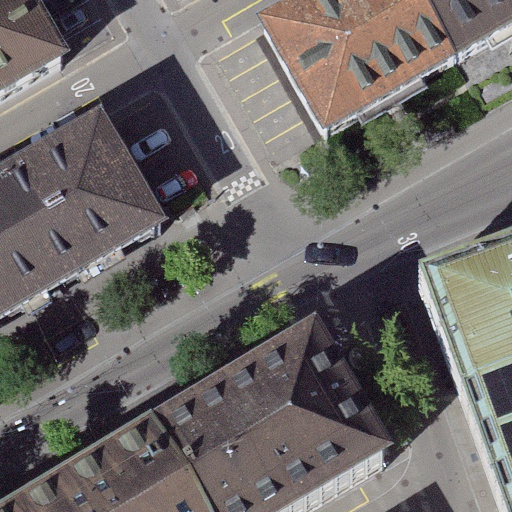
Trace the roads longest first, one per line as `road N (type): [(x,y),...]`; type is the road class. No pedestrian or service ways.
road 1 (residential): [(0,460),(295,287)]
road 2 (residential): [(170,64),(295,287)]
road 3 (residential): [(363,253),(448,486)]
road 4 (residential): [(170,64),(0,162)]
road 5 (residential): [(363,253),(511,176)]
road 6 (residential): [(282,0),(170,64)]
